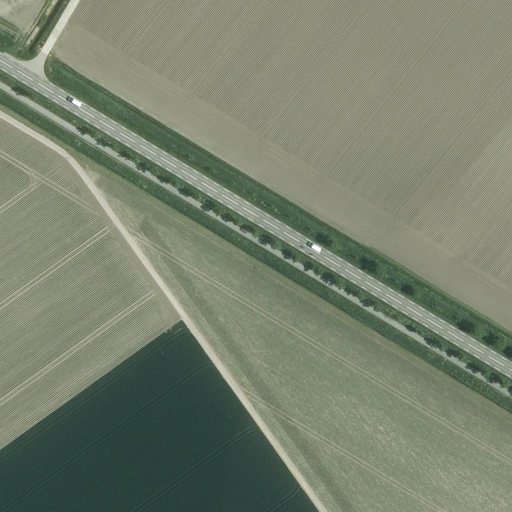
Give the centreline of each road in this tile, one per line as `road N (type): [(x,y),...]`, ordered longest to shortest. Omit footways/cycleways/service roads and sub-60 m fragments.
road 1 (secondary): [(0,60),(511,371)]
road 2 (track): [(0,116),(68,157),(322,511)]
